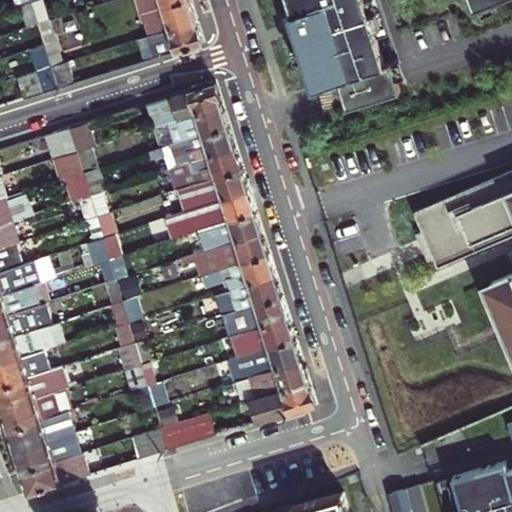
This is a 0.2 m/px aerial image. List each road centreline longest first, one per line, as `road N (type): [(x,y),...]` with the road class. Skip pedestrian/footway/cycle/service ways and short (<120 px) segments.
road 1 (residential): [(239,46),(356,431)]
road 2 (residential): [(239,46),(0,124)]
road 3 (residential): [(147,498),(356,431)]
road 4 (residential): [(147,498),(141,479),(36,511)]
